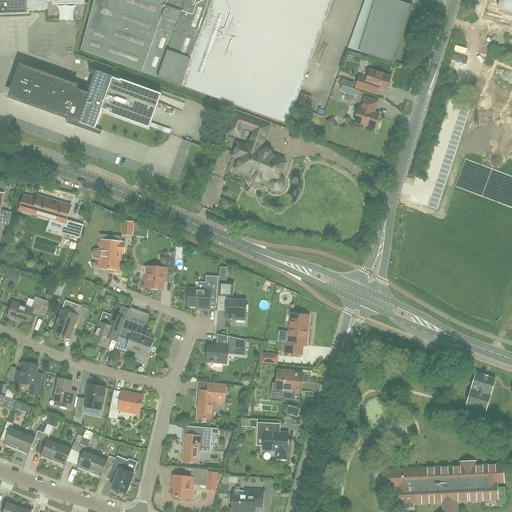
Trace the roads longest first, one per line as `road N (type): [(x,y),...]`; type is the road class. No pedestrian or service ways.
road 1 (primary): [(363,296),(66,170),(0,152)]
road 2 (unclassified): [(363,296),(454,0)]
road 3 (residential): [(296,511),(363,296)]
road 4 (residential): [(170,386),(72,362),(0,330)]
road 5 (primary): [(511,358),(363,296)]
road 6 (residential): [(139,511),(170,386)]
road 7 (residential): [(114,511),(0,470)]
